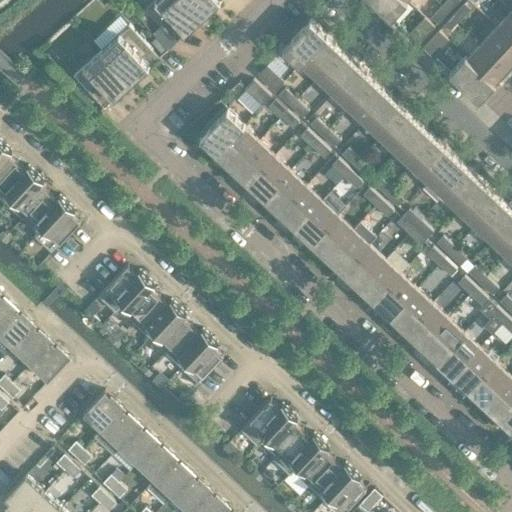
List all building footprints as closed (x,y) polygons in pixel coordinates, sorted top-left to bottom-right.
[(204,15),(189,0),(153,0),(146,7),(176,40),(204,15)] [(189,0),(204,15),(219,0),(189,0)] [(408,1),(406,0),(374,0),(381,6),(381,7),(382,8),(383,8),(391,15),(390,16),(392,17),(394,16),(393,15),(399,9),(401,8),(401,7),(406,1),(407,1),(408,1)] [(445,0),(442,3),(449,10),(457,0),(445,0)] [(464,1),(453,13),(459,19),(471,7),(464,1)] [(449,10),(442,3),(431,15),(438,21),(449,10)] [(511,9),(497,24),(511,38),(511,9)] [(459,19),(453,13),(442,25),(448,31),(459,19)] [(409,33),(419,42),(435,25),(425,15),(409,33)] [(298,62),(299,63),(328,33),(327,32),(326,32),(320,27),(320,26),(319,25),(318,25),(312,19),(313,19),(311,17),(309,19),(310,19),(302,27),(300,28),(301,29),(293,37),(293,36),(292,38),(285,46),(284,46),(283,48),(284,49),(285,49),(291,55),(292,56),(299,62),(298,62)] [(129,22),(102,47),(132,81),(160,56),(129,22)] [(511,38),(497,24),(482,40),(510,67),(511,66),(510,65),(511,63),(511,38)] [(423,46),(433,55),(449,38),(439,28),(423,46)] [(302,62),(317,76),(344,48),(343,47),(343,48),(336,42),(336,41),(335,40),(328,34),(328,33),(299,63),(300,64),(302,62)] [(156,35),(151,40),(161,51),(166,46),(156,35)] [(466,53),(465,54),(495,82),(496,82),(496,81),(502,74),(503,75),(504,74),(503,73),(509,67),(510,67),(482,40),(468,55),(466,53)] [(132,81),(102,47),(74,73),(105,106),(132,81)] [(317,76),(333,91),(360,63),(359,62),(358,63),(352,56),(351,55),(344,49),(344,48),(317,76)] [(495,82),(465,54),(464,55),(465,55),(459,62),(458,61),(457,63),(451,70),(451,69),(449,71),(451,72),(459,80),(461,81),(469,88),(468,89),(470,90),(478,97),(478,98),(480,99),(481,97),(487,91),(489,90),(488,89),(494,83),(495,82)] [(258,73),(275,89),(285,80),(267,63),(258,73)] [(333,91),(349,105),(375,77),(374,77),(367,71),(368,71),(367,69),(366,70),(360,64),(360,63),(333,91)] [(245,87),(262,103),(271,94),(254,77),(245,87)] [(349,105),(365,120),(391,92),(390,92),(383,86),(384,85),(383,84),(382,85),(375,78),(376,78),(375,77),(349,105)] [(279,92),(291,104),(297,97),(285,86),(279,92)] [(365,120),(381,135),(407,107),(406,106),(406,107),(399,101),(399,100),(398,99),(391,93),(392,93),(391,92),(365,120)] [(269,103),(281,115),(287,108),(275,97),(269,103)] [(297,97),(291,104),(303,115),(309,108),(297,97)] [(200,136),(217,152),(245,122),(244,121),(243,121),(237,115),(236,113),(235,114),(229,108),(230,107),(228,106),(200,136)] [(381,135),(396,150),(423,122),(422,121),(422,122),(415,115),(414,114),(407,108),(407,107),(381,135)] [(287,108),(281,115),(293,126),(299,119),(287,108)] [(310,122),(323,134),(329,127),(317,115),(310,122)] [(217,152),(232,167),(259,138),(244,124),(245,122),(217,152)] [(396,150),(412,165),(438,136),(437,136),(431,130),(430,128),(429,129),(423,123),(423,122),(396,150)] [(300,133),(312,144),(319,138),(306,126),(300,133)] [(329,127),(323,134),(335,145),(341,138),(329,127)] [(412,165),(428,179),(454,151),(453,151),(446,145),(447,144),(446,143),(445,144),(438,137),(439,137),(438,136),(412,165)] [(232,167),(248,182),(275,153),(259,138),(232,167)] [(319,138),(312,144),(324,156),(331,149),(319,138)] [(0,145),(0,177),(17,159),(9,151),(12,148),(5,141),(0,145)] [(342,152),(354,163),(361,156),(348,145),(342,152)] [(428,179),(444,194),(470,166),(469,165),(469,166),(462,160),(463,159),(461,158),(454,152),(455,152),(454,151),(428,179)] [(248,182),(264,196),(291,168),(275,153),(248,182)] [(332,163),(344,174),(350,167),(338,156),(332,163)] [(361,156),(354,163),(366,174),(373,168),(361,156)] [(0,194),(7,201),(36,170),(28,163),(25,166),(17,159),(0,177),(0,194)] [(444,194),(459,209),(486,181),(485,180),(485,181),(478,174),(477,173),(470,167),(470,166),(444,194)] [(350,167),(344,174),(356,185),(362,178),(350,167)] [(264,196),(280,211),(307,182),(291,168),(264,196)] [(7,201),(23,216),(49,188),(41,181),(44,177),(36,170),(7,201)] [(374,181),(386,193),(392,186),(380,174),(374,181)] [(459,209),(475,223),(501,195),(500,195),(494,189),(494,188),(493,187),(492,188),(486,182),(486,181),(459,209)] [(280,211),(296,226),(323,197),(307,182),(280,211)] [(363,192),(375,203),(382,197),(370,185),(363,192)] [(392,186),(386,193),(398,204),(404,197),(392,186)] [(34,233),(35,234),(68,200),(60,192),(57,196),(49,188),(23,216),(37,230),(34,233)] [(475,223),(491,238),(511,215),(511,206),(509,204),(510,203),(509,202),(508,203),(501,196),(502,196),(501,195),(475,223)] [(296,226),(311,241),(338,212),(323,197),(296,226)] [(382,197),(375,203),(388,215),(394,208),(382,197)] [(68,200),(35,234),(52,250),(81,219),(72,210),(75,207),(68,200)] [(409,206),(403,213),(415,224),(421,218),(409,206)] [(311,241),(327,255),(354,227),(338,212),(311,241)] [(396,220),(409,231),(415,224),(403,213),(396,220)] [(511,215),(491,238),(507,253),(511,247),(511,215)] [(421,218),(415,224),(427,235),(433,229),(421,218)] [(415,224),(409,231),(421,243),(427,235),(415,224)] [(327,255),(343,270),(370,241),(354,227),(327,255)] [(437,240),(449,252),(455,245),(443,233),(437,240)] [(343,270),(359,285),(386,256),(370,241),(343,270)] [(426,251),(439,263),(445,256),(433,244),(426,251)] [(455,245),(449,252),(461,263),(467,256),(455,245)] [(359,285),(374,300),(401,271),(386,256),(359,285)] [(445,256),(439,263),(451,274),(457,267),(445,256)] [(30,264),(29,265),(34,269),(34,268),(35,267),(38,265),(33,261),(31,263),(30,264)] [(98,294),(115,309),(147,274),(140,267),(136,271),(128,262),(98,294)] [(468,270),(480,281),(487,274),(475,263),(468,270)] [(374,300),(390,314),(417,285),(401,271),(374,300)] [(119,307),(134,320),(160,293),(152,285),(155,282),(147,274),(115,309),(116,310),(119,307)] [(458,281),(470,292),(476,285),(464,274),(458,281)] [(487,274),(480,281),(492,292),(499,286),(487,274)] [(390,314),(406,329),(433,300),(417,285),(390,314)] [(476,285),(470,292),(482,303),(489,297),(476,285)] [(0,323),(17,305),(17,306),(20,303),(6,290),(3,293),(0,289),(0,323)] [(134,320),(150,335),(179,304),(171,297),(168,300),(160,293),(134,320)] [(500,299),(511,311),(511,310),(511,298),(506,293),(500,299)] [(406,329),(422,344),(449,315),(433,300),(406,329)] [(493,314),(502,322),(508,315),(496,303),(490,310),(493,314)] [(150,335),(166,350),(191,322),(183,315),(187,311),(179,304),(150,335)] [(0,323),(0,333),(12,345),(34,322),(35,322),(38,320),(23,306),(21,309),(17,306),(17,305),(0,323)] [(493,314),(485,322),(493,330),(502,322),(493,314)] [(422,344),(437,359),(464,330),(449,315),(422,344)] [(511,318),(508,315),(502,322),(511,331),(511,318)] [(12,345),(30,361),(52,338),(52,339),(55,336),(41,323),(38,326),(35,322),(34,322),(12,345)] [(166,350),(181,364),(210,333),(203,326),(199,330),(191,322),(166,350)] [(437,359),(453,373),(480,345),(464,330),(437,359)] [(210,333),(181,364),(197,379),(193,382),(195,383),(224,352),(215,344),(218,341),(210,333)] [(52,338),(30,361),(48,378),(72,352),(58,339),(56,342),(52,339),(52,338)] [(453,373),(469,388),(496,359),(480,345),(453,373)] [(469,388),(485,403),(511,374),(496,359),(469,388)] [(144,364),(140,368),(144,372),(148,368),(144,364)] [(148,368),(144,372),(148,376),(152,372),(148,368)] [(0,376),(0,383),(5,388),(12,380),(4,372),(0,376)] [(485,403),(500,418),(511,405),(511,374),(485,403)] [(12,380),(5,388),(13,396),(20,387),(12,380)] [(94,434),(95,435),(123,405),(124,406),(127,403),(113,390),(110,392),(105,388),(83,411),(101,427),(94,434)] [(1,392),(0,393),(0,406),(1,408),(9,400),(1,392)] [(241,427),(258,442),(290,408),(282,401),(279,404),(270,396),(241,427)] [(95,435),(113,452),(141,421),(142,422),(144,419),(130,406),(128,409),(124,406),(123,405),(95,435)] [(511,405),(500,418),(511,428),(511,405)] [(272,456),(274,457),(303,426),(295,419),(298,415),(290,408),(258,442),(259,444),(262,440),(276,453),(272,456)] [(120,445),(137,461),(158,438),(159,439),(162,436),(148,423),(145,425),(142,422),(141,421),(113,452),(114,453),(120,445)] [(274,457),(289,472),(322,437),(314,430),(311,434),(303,426),(274,457)] [(294,470),(308,483),(334,456),(326,448),(329,445),(322,437),(289,472),(290,473),(294,470)] [(137,461),(154,477),(176,454),(177,455),(179,452),(165,439),(163,442),(159,439),(158,438),(137,461)] [(225,444),(223,445),(224,446),(228,449),(232,453),(233,452),(236,450),(239,446),(231,438),(230,438),(225,444)] [(68,447),(76,455),(84,447),(76,439),(68,447)] [(84,447),(76,455),(84,463),(92,454),(84,447)] [(56,460),(65,468),(73,459),(64,452),(56,460)] [(154,477),(172,494),(193,471),(194,471),(197,469),(183,455),(180,458),(177,455),(176,454),(154,477)] [(308,483),(324,498),(353,467),(345,460),(342,463),(334,456),(308,483)] [(73,459),(65,468),(73,475),(80,467),(73,459)] [(103,480),(111,488),(119,480),(124,475),(116,467),(103,480)] [(353,467),(324,498),(339,511),(342,511),(367,486),(358,478),(361,474),(353,467)] [(172,494),(189,510),(211,487),(212,488),(214,485),(200,472),(198,475),(194,471),(193,471),(172,494)] [(16,511),(23,511),(44,489),(26,472),(5,495),(9,500),(7,503),(16,511)] [(119,480),(111,488),(119,496),(127,487),(119,480)] [(92,493),(100,500),(107,492),(99,484),(92,493)] [(359,502),(367,510),(382,494),(374,486),(359,502)] [(220,511),(229,504),(232,501),(218,488),(215,491),(212,488),(211,487),(189,510),(191,511),(220,511)] [(56,511),(62,506),(44,489),(23,511),(56,511)] [(107,492),(100,500),(108,508),(115,500),(107,492)] [(284,502),(283,503),(287,507),(288,506),(289,504),(291,502),(287,498),(285,500),(284,502)] [(288,506),(287,507),(291,510),(292,509),(293,508),(295,506),(295,505),(291,502),(289,504),(288,506)]
